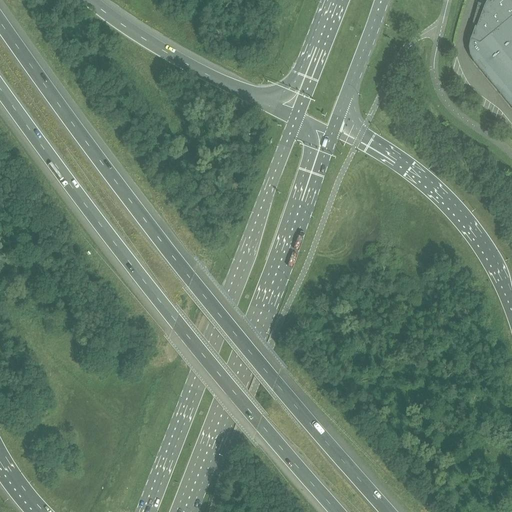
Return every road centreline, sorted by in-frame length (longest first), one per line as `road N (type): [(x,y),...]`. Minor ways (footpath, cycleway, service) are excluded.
road 1 (motorway): [(387,511),(190,279),(0,18)]
road 2 (motorway): [(0,86),(175,320),(336,511)]
road 3 (primary): [(294,115),(139,511)]
road 4 (primary): [(191,511),(331,133)]
road 5 (motorway): [(511,318),(496,269),(470,229),(421,180),(331,133)]
road 6 (motorway): [(294,115),(193,69),(90,0)]
road 7 (primary): [(331,133),(381,0)]
road 8 (primary): [(337,0),(294,115)]
